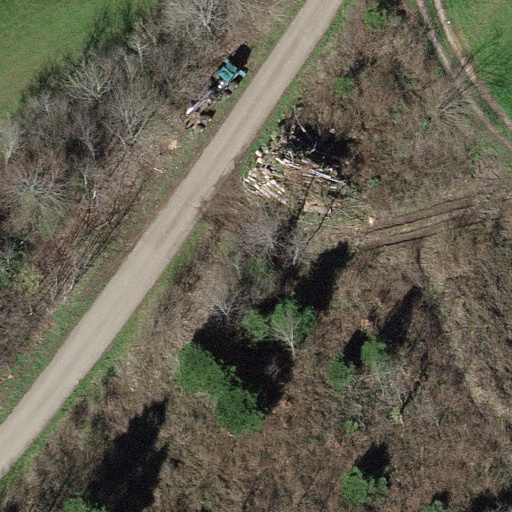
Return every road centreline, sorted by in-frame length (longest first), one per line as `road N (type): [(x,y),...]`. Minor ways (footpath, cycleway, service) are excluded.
road 1 (unclassified): [(0,456),(246,138),(328,0)]
road 2 (track): [(427,0),(454,68),(511,136)]
